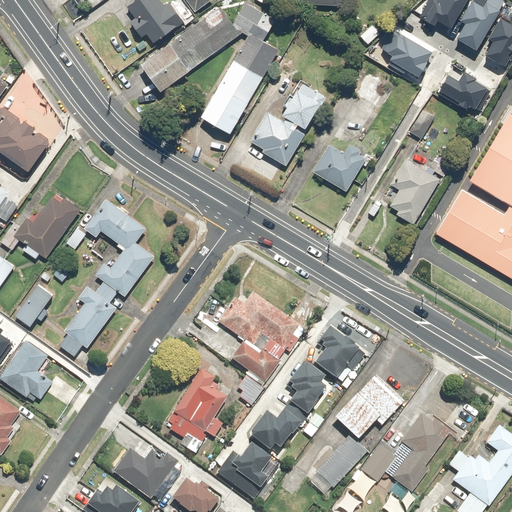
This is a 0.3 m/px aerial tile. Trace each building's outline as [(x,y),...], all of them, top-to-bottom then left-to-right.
[(140,0),(147,9),(131,21),(142,37),(147,34),(153,43),(179,24),(173,16),(178,12),(169,0),(168,0),(164,4),(161,0),(140,0)] [(187,0),(195,12),(211,0),(187,0)] [(431,0),(422,17),(436,24),(439,18),(451,25),(464,0),(431,0)] [(479,0),(470,0),(461,17),(466,20),(457,35),(477,46),(503,0),(483,0),(483,2),(479,0)] [(248,35),(202,116),(231,133),(279,50),(264,41),(276,19),(247,2),(233,26),(248,35)] [(161,92),(238,35),(218,8),(141,64),(161,92)] [(494,38),(487,51),(506,62),(511,50),(511,19),(511,20),(500,13),(489,35),(494,38)] [(381,35),(372,25),(360,36),(370,45),(381,35)] [(392,52),(389,56),(421,73),(434,49),(405,33),(404,36),(391,29),(382,47),(392,52)] [(306,54),(290,45),(276,67),(292,77),(306,54)] [(398,83),(371,67),(355,94),(382,110),(371,128),(379,133),(397,104),(389,99),(398,83)] [(449,70),(438,89),(468,106),(470,103),(479,108),(491,87),(475,77),(476,74),(464,67),(459,76),(449,70)] [(287,166),(326,97),(304,84),(301,91),(297,89),(291,100),(288,98),(283,105),(288,107),(283,116),(287,118),(285,123),(267,112),(255,133),(258,134),(253,143),(264,149),(262,152),(287,166)] [(436,118),(424,109),(409,130),(421,139),(436,118)] [(511,113),(511,112),(437,233),(511,277),(511,113)] [(0,148),(31,168),(48,141),(33,132),(36,127),(23,119),(19,125),(6,116),(0,125),(0,148)] [(402,123),(394,117),(387,127),(395,133),(402,123)] [(345,154),(329,145),(314,172),(348,190),(362,165),(365,167),(370,158),(359,152),(362,147),(352,142),(345,154)] [(429,168),(427,171),(407,160),(392,185),(400,190),(390,207),(399,211),(397,215),(414,225),(440,179),(433,175),(435,172),(429,168)] [(0,216),(7,221),(17,205),(5,197),(9,190),(0,184),(0,216)] [(15,236),(47,258),(81,209),(64,198),(61,202),(52,196),(34,221),(28,217),(15,236)] [(102,281),(116,291),(125,297),(155,256),(136,243),(147,228),(106,199),(85,229),(97,238),(102,231),(124,247),(110,267),(104,263),(95,275),(102,281)] [(87,234),(78,228),(67,243),(75,249),(87,234)] [(0,288),(15,265),(0,255),(0,288)] [(116,291),(102,281),(95,291),(88,285),(78,299),(84,303),(63,332),(68,335),(61,345),(75,355),(83,344),(88,347),(117,307),(109,301),(116,291)] [(35,285),(16,316),(31,325),(36,317),(44,322),(49,313),(43,309),(52,295),(35,285)] [(217,323),(243,342),(231,358),(266,383),(281,362),(278,361),(286,349),(291,352),(307,330),(254,292),(243,306),(234,299),(217,323)] [(0,365),(14,343),(2,335),(6,329),(0,325),(0,365)] [(323,351),(314,364),(335,379),(345,366),(353,371),(366,353),(330,327),(319,342),(323,344),(319,349),(323,351)] [(27,345),(1,383),(26,401),(30,396),(40,403),(53,385),(38,374),(48,360),(27,345)] [(325,376),(305,361),(288,383),(291,385),(289,388),(296,394),(291,400),(310,414),(327,391),(319,385),(325,376)] [(200,443),(229,401),(212,389),(218,382),(201,370),(171,414),(176,417),(168,429),(183,439),(180,445),(195,455),(202,444),(200,443)] [(265,388),(247,376),(238,388),(242,391),(238,397),(251,407),(265,388)] [(377,376),(334,418),(358,441),(377,423),(381,427),(405,404),(377,376)] [(0,400),(0,455),(3,457),(12,444),(7,441),(14,430),(10,427),(19,414),(0,400)] [(268,412),(249,434),(269,452),(275,446),(279,450),(307,417),(291,403),(277,420),(268,412)] [(396,457),(384,474),(396,482),(387,494),(400,503),(408,492),(412,494),(428,470),(425,468),(452,431),(435,420),(434,422),(421,413),(400,443),(403,445),(395,457),(396,457)] [(470,495),(487,508),(511,476),(511,434),(500,425),(485,444),(496,453),(489,462),(481,456),(477,461),(471,456),(469,459),(460,452),(449,466),(458,472),(451,480),(470,495)] [(353,454),(343,444),(316,473),(319,476),(311,484),(324,496),(332,487),(333,488),(366,453),(359,447),(353,454)] [(232,453),(217,474),(254,500),(269,478),(262,474),(272,459),(251,445),(241,459),(232,453)] [(396,457),(395,457),(394,458),(378,446),(348,489),(365,501),(384,474),(396,457)] [(130,449),(113,472),(150,499),(177,463),(166,455),(163,458),(152,451),(146,460),(130,449)] [(190,480),(172,499),(185,511),(192,511),(193,511),(208,511),(219,502),(207,491),(210,488),(203,482),(198,488),(190,480)] [(96,492),(87,505),(96,511),(133,511),(140,504),(117,488),(113,493),(106,488),(100,495),(96,492)] [(357,511),(363,505),(345,493),(334,509),(338,511),(357,511)] [(483,511),(487,508),(470,495),(456,511),(483,511)]
